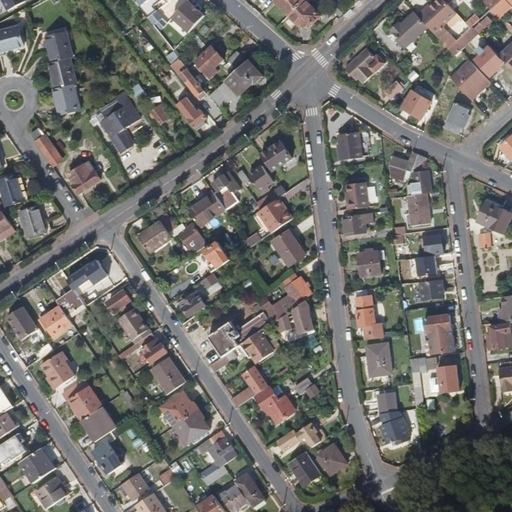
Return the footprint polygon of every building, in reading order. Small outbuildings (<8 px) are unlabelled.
[(2,0),(9,10),(27,0),(2,0)] [(139,0),(142,4),(139,6),(149,18),(158,9),(155,5),(160,0),(139,0)] [(189,33),(205,16),(189,0),(173,17),(189,33)] [(292,16),(307,0),(306,0),(278,0),(277,1),(291,16),(292,16)] [(323,17),(307,0),(292,16),(301,27),(312,27),(323,17)] [(443,27),(457,14),(447,2),(444,0),(438,0),(430,7),(426,11),(424,10),(418,16),(425,24),(439,39),(447,31),(443,27)] [(502,0),(484,0),(483,1),(488,6),(492,10),(495,7),(502,0)] [(502,0),(495,7),(500,12),(510,3),(506,0),(502,0)] [(486,15),(492,10),(488,6),(482,11),(486,15)] [(497,16),(500,12),(495,7),(492,10),(497,16)] [(404,44),(425,24),(418,16),(412,9),(398,21),(396,19),(388,27),(404,44)] [(473,27),(486,15),(482,11),(467,25),(471,29),(473,27)] [(479,34),(493,21),(488,17),(475,29),(479,34)] [(0,43),(2,51),(29,43),(23,23),(0,30),(0,43)] [(473,40),(479,34),(475,29),(473,27),(471,29),(466,33),(473,40)] [(81,53),(73,28),(52,34),(59,59),(78,53),(81,53)] [(457,42),(447,31),(439,39),(449,49),(455,44),(457,42)] [(473,40),(466,33),(457,42),(455,44),(460,49),(461,51),(473,40)] [(460,49),(455,44),(449,49),(454,55),(460,49)] [(215,67),(224,60),(213,46),(196,61),(211,77),(218,71),(215,67)] [(376,52),(372,55),(364,46),(343,66),(354,77),(356,75),(361,81),(372,71),(373,71),(384,61),(376,52)] [(491,76),(506,63),(501,58),(491,47),(487,51),(483,47),(478,51),(482,56),(477,60),(491,76)] [(511,69),(511,47),(501,58),(506,63),(511,69)] [(238,69),(248,60),(239,50),(229,59),(231,61),(238,69)] [(86,79),(78,53),(59,59),(57,60),(64,85),(84,79),(86,79)] [(241,95),(265,76),(251,59),(209,94),(221,109),(240,94),(241,95)] [(238,69),(231,61),(225,66),(232,74),(238,69)] [(472,100),(491,83),(472,62),(453,79),(472,100)] [(204,90),(193,75),(185,81),(197,96),(204,90)] [(91,104),(84,79),(64,85),(62,86),(70,111),(91,104)] [(393,99),(404,89),(398,82),(386,92),(393,99)] [(125,131),(142,119),(127,97),(132,94),(130,91),(101,110),(103,113),(98,116),(123,153),(135,146),(125,131)] [(422,119),(432,103),(413,92),(403,108),(422,119)] [(192,109),(185,99),(177,104),(185,114),(192,109)] [(460,134),(470,110),(456,104),(446,128),(460,134)] [(171,117),(162,105),(152,112),(162,124),(171,117)] [(195,128),(208,118),(201,109),(196,113),(192,109),(185,114),(195,128)] [(46,135),(45,133),(41,128),(33,133),(38,140),(46,135)] [(365,158),(362,133),(341,135),(342,144),(344,160),(365,158)] [(63,160),(51,142),(46,135),(38,140),(36,142),(53,167),(63,160)] [(511,139),(502,149),(511,159),(511,139)] [(294,159),(283,142),(262,156),(274,173),(294,159)] [(404,181),(411,165),(414,166),(419,155),(414,153),(409,164),(394,157),(391,166),(391,176),(404,181)] [(428,170),(427,159),(419,155),(414,166),(412,173),(428,170)] [(96,171),(90,162),(85,165),(91,174),(96,171)] [(71,169),(73,172),(83,166),(81,163),(71,169)] [(274,182),(262,164),(248,173),(261,191),(274,182)] [(79,194),(101,180),(96,171),(91,174),(85,165),(83,166),(73,172),(69,175),(75,185),(73,186),(79,194)] [(250,181),(244,172),(238,175),(245,185),(250,181)] [(240,202),(234,192),(238,189),(240,191),(242,189),(230,173),(213,184),(219,193),(216,195),(227,211),(240,202)] [(432,194),(430,173),(414,175),(415,185),(415,186),(413,186),(414,196),(432,194)] [(27,202),(19,177),(0,182),(0,183),(8,208),(27,202)] [(371,207),(368,182),(349,185),(351,197),(349,197),(350,210),(371,207)] [(270,205),(288,193),(283,187),(258,204),(262,210),(270,205)] [(398,189),(389,190),(390,199),(395,198),(395,193),(399,193),(398,189)] [(299,203),(291,191),(289,192),(297,204),(299,203)] [(202,227),(227,211),(216,195),(214,192),(190,209),(202,227)] [(305,211),(299,203),(297,204),(289,192),(288,193),(270,205),(284,226),(305,211)] [(432,225),(428,195),(410,197),(413,227),(432,225)] [(504,228),(511,211),(511,208),(487,197),(478,216),(504,228)] [(161,220),(167,216),(161,206),(154,211),(161,220)] [(48,233),(41,209),(21,214),(29,239),(48,233)] [(0,240),(16,230),(2,211),(0,212),(0,240)] [(366,233),(364,221),(373,220),(373,214),(343,217),(345,235),(366,233)] [(167,216),(161,220),(170,233),(178,228),(168,215),(167,216)] [(152,253),(173,238),(170,233),(161,220),(140,235),(152,253)] [(179,228),(182,232),(181,233),(181,234),(195,254),(208,245),(194,224),(187,229),(184,225),(179,228)] [(182,232),(179,228),(178,229),(178,228),(170,233),(173,238),(174,239),(181,234),(181,233),(182,232)] [(407,235),(406,228),(394,229),(395,236),(407,235)] [(394,229),(378,230),(379,238),(395,236),(394,229)] [(492,248),(491,233),(480,234),(482,250),(492,248)] [(252,248),(263,240),(258,234),(248,241),(252,248)] [(302,259),(285,234),(268,245),(285,270),(302,259)] [(408,244),(407,235),(395,236),(398,261),(406,260),(410,259),(409,254),(404,254),(403,245),(408,244)] [(445,253),(443,236),(426,239),(427,252),(425,252),(425,255),(445,253)] [(230,260),(219,243),(205,252),(212,262),(207,265),(213,272),(230,260)] [(380,261),(379,252),(374,252),(374,250),(367,251),(367,253),(360,254),(362,277),(382,275),(380,261)] [(421,283),(420,273),(405,275),(405,269),(407,269),(406,260),(398,261),(402,286),(421,283)] [(86,281),(104,269),(98,261),(81,273),(86,281)] [(215,274),(203,282),(208,290),(220,282),(215,274)] [(294,310),(300,306),(298,304),(313,294),(301,277),(287,287),(295,298),(277,311),(269,317),(273,324),(275,323),(288,314),(294,310)] [(444,300),(443,293),(445,292),(443,281),(421,283),(424,303),(444,300)] [(85,305),(77,292),(59,303),(62,307),(68,316),(85,305)] [(129,310),(126,306),(133,301),(126,292),(118,297),(119,299),(109,305),(115,314),(121,309),(124,314),(129,310)] [(191,318),(208,306),(199,293),(182,305),(191,318)] [(376,325),(372,295),(357,297),(361,327),(364,327),(365,341),(390,338),(389,324),(376,325)] [(511,321),(511,296),(504,298),(505,310),(500,311),(502,323),(505,323),(511,321)] [(277,311),(268,298),(260,304),(260,305),(265,312),(269,317),(277,311)] [(9,318),(22,309),(18,303),(5,312),(9,318)] [(85,305),(68,316),(71,320),(88,308),(85,305)] [(265,312),(260,305),(255,308),(260,316),(265,312)] [(316,331),(309,306),(302,309),(301,305),(300,306),(294,310),(296,315),(289,318),(288,314),(275,323),(279,335),(300,329),(301,332),(305,335),(316,331)] [(453,313),(452,305),(438,307),(439,315),(453,313)] [(39,330),(23,307),(22,309),(9,318),(16,328),(18,326),(26,339),(39,330)] [(68,316),(62,307),(41,321),(45,327),(47,325),(56,339),(75,326),(71,320),(68,316)] [(148,332),(140,320),(142,319),(136,309),(120,320),(134,342),(148,332)] [(271,326),(273,324),(269,317),(265,312),(260,316),(238,331),(232,322),(210,337),(225,358),(238,348),(260,333),(264,331),(271,326)] [(455,352),(451,315),(426,318),(427,333),(442,331),(444,348),(442,348),(442,352),(445,351),(445,353),(455,352)] [(510,349),(507,334),(511,333),(511,325),(506,325),(505,323),(502,323),(500,324),(500,326),(492,328),(493,333),(488,334),(489,342),(494,341),(496,351),(510,349)] [(26,339),(18,326),(16,328),(24,340),(26,339)] [(267,336),(274,331),(271,326),(264,331),(265,333),(267,336)] [(148,332),(134,342),(137,345),(151,335),(153,334),(151,331),(148,332)] [(261,362),(275,353),(263,335),(265,333),(264,331),(260,333),(262,336),(249,344),(261,362)] [(160,348),(151,335),(137,345),(120,356),(123,360),(142,347),(153,363),(167,353),(162,346),(160,348)] [(275,340),(271,342),(278,352),(282,349),(275,340)] [(391,363),(389,345),(368,347),(371,365),(391,363)] [(28,369),(54,352),(51,348),(40,355),(38,354),(24,364),(28,369)] [(229,364),(243,355),(238,348),(225,358),(229,364)] [(76,378),(61,355),(44,366),(59,389),(76,378)] [(217,373),(229,364),(225,358),(212,366),(217,373)] [(186,383),(170,359),(153,370),(170,394),(186,383)] [(412,360),(413,373),(420,372),(428,371),(428,369),(426,359),(417,360),(412,360)] [(393,374),(391,363),(371,365),(372,377),(393,374)] [(270,387),(256,366),(246,374),(255,387),(235,400),(240,408),(270,387)] [(461,392),(458,366),(439,368),(440,378),(431,379),(433,393),(442,392),(442,394),(461,392)] [(289,368),(280,374),(283,379),(292,373),(289,368)] [(511,369),(501,371),(503,393),(511,391),(511,369)] [(415,388),(422,387),(420,372),(413,373),(415,388)] [(315,386),(309,378),(296,387),(302,395),(311,390),(315,395),(321,391),(317,385),(315,386)] [(68,402),(90,387),(85,381),(64,395),(68,402)] [(278,396),(285,392),(280,385),(274,389),(278,396)] [(14,408),(0,387),(0,416),(11,410),(14,408)] [(104,408),(90,387),(68,402),(82,423),(84,422),(104,408)] [(422,387),(415,388),(418,410),(425,409),(422,387)] [(297,411),(285,392),(278,396),(274,389),(272,388),(258,397),(267,411),(270,410),(279,423),(297,411)] [(129,393),(123,397),(136,417),(143,413),(129,393)] [(200,410),(195,403),(192,402),(185,393),(163,408),(175,427),(200,410)] [(398,412),(395,394),(378,396),(380,415),(381,415),(398,412)] [(119,429),(105,408),(104,408),(84,422),(98,443),(113,433),(119,429)] [(0,439),(21,426),(11,410),(0,416),(0,439)] [(211,431),(205,421),(205,418),(200,410),(175,427),(189,446),(211,431)] [(412,437),(405,418),(400,420),(398,412),(381,415),(385,425),(383,426),(390,445),(399,442),(403,440),(404,444),(411,442),(410,438),(412,437)] [(286,452),(307,438),(314,447),(323,441),(312,425),(299,435),(296,430),(279,442),(285,451),(286,452)] [(235,450),(223,432),(199,447),(204,455),(210,452),(222,469),(226,466),(239,457),(234,450),(235,450)] [(26,441),(20,433),(0,446),(0,461),(4,467),(27,451),(22,443),(26,441)] [(125,466),(110,444),(118,439),(113,433),(98,443),(91,447),(107,471),(110,469),(113,474),(125,466)] [(285,451),(279,442),(274,445),(280,455),(285,451)] [(349,464),(336,444),(319,456),(332,475),(349,464)] [(56,471),(42,450),(21,464),(34,485),(56,471)] [(324,475),(308,452),(291,463),(307,486),(324,475)] [(171,467),(172,469),(178,478),(184,473),(177,463),(171,467)] [(205,480),(220,470),(216,464),(201,475),(205,480)] [(208,485),(230,472),(226,466),(222,469),(220,470),(205,480),(208,485)] [(166,487),(178,479),(178,478),(172,469),(160,477),(166,487)] [(145,481),(141,474),(121,487),(127,497),(130,495),(134,501),(151,490),(149,487),(145,481)] [(267,501),(250,475),(237,484),(240,487),(249,501),(255,509),(267,501)] [(12,495),(0,477),(0,494),(4,501),(12,495)] [(150,478),(145,481),(149,487),(154,484),(150,478)] [(67,497),(60,487),(62,485),(58,479),(37,493),(48,509),(67,497)] [(249,501),(240,487),(224,497),(234,511),(249,501)] [(197,502),(211,495),(209,490),(195,497),(197,502)] [(140,511),(166,511),(155,494),(137,507),(140,511)] [(226,511),(216,497),(198,508),(201,511),(226,511)]
